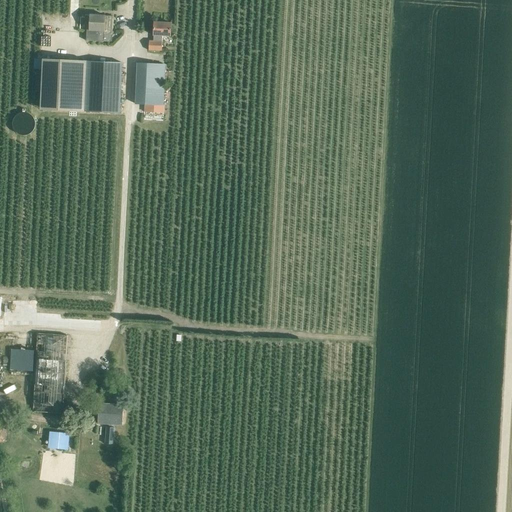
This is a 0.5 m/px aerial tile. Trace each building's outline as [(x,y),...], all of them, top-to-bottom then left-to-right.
[(127,10),(119,10),(118,21),(126,22),(127,10)] [(86,30),(85,40),(109,42),(109,35),(112,35),(113,16),(104,16),(104,15),(90,15),(89,30),(86,30)] [(148,50),(160,51),(162,51),(162,36),(170,37),(171,23),(153,22),(153,32),(153,36),(153,41),(149,41),(148,50)] [(40,110),(119,114),(122,63),(42,59),(40,110)] [(165,65),(160,65),(137,64),(135,104),(145,104),(144,112),(163,113),(165,65)] [(31,411),(62,413),(67,335),(36,333),(31,411)] [(9,370),(30,371),(31,350),(10,349),(9,370)] [(123,426),(124,404),(97,403),(96,424),(109,425),(109,427),(106,426),(105,443),(113,444),(114,425),(123,426)]
